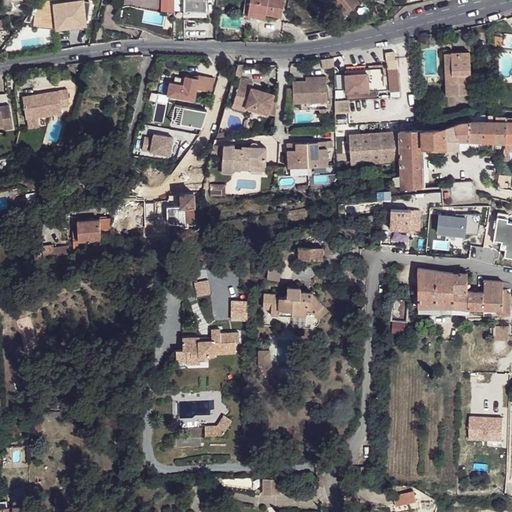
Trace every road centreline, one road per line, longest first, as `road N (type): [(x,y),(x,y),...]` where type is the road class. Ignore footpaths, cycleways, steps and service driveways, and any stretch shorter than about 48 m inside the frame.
road 1 (tertiary): [(0,66),(138,47),(312,48),(510,0)]
road 2 (residential): [(335,511),(331,484),(363,425),(375,264),(390,256),(511,278)]
road 3 (unknown): [(335,472),(200,467)]
